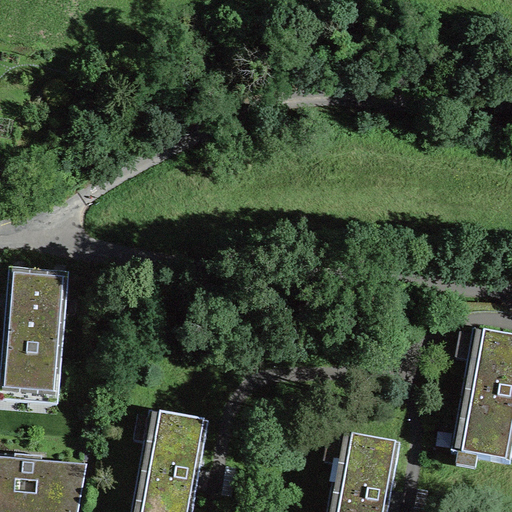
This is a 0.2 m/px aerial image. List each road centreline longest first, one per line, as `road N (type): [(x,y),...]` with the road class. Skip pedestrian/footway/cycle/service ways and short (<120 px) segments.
road 1 (unclassified): [(15,232),(243,111),(310,94),(511,106)]
road 2 (residential): [(15,232),(303,280),(511,290)]
road 3 (track): [(220,0),(196,61),(15,232)]
